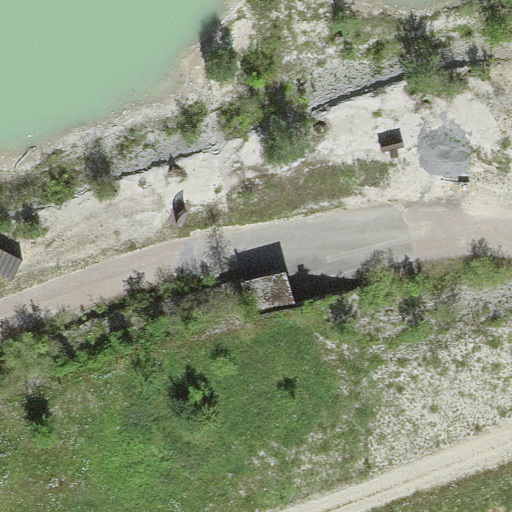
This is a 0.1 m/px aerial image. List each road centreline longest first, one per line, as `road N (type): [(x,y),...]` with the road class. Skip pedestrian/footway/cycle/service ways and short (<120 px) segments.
road 1 (track): [(511,248),(404,246),(148,276),(0,334)]
road 2 (track): [(317,511),(511,442)]
